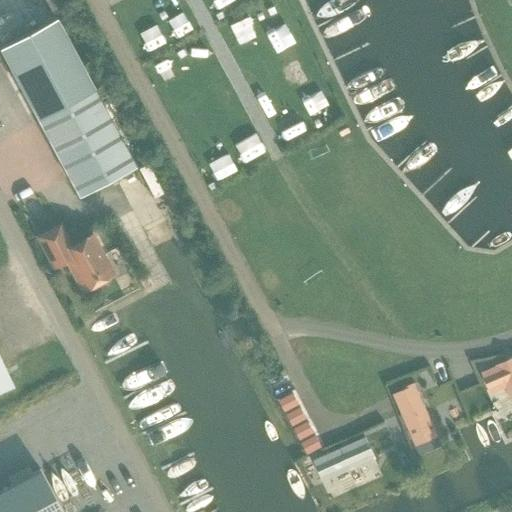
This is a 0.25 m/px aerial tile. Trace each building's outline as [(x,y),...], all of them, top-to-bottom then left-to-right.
[(135,166),(56,19),(1,48),(80,195),(135,166)] [(197,107),(185,60),(163,66),(174,112),(197,107)] [(249,123),(252,75),(229,73),(225,121),(249,123)] [(316,103),(297,89),(269,128),(288,142),(316,103)] [(340,160),(327,141),(288,166),(294,176),(292,177),(299,187),(340,160)] [(228,172),(216,152),(175,176),(187,197),(228,172)] [(367,207),(353,187),(314,215),(328,234),(367,207)] [(258,218),(253,208),(211,230),(222,251),(266,227),(260,217),(258,218)] [(94,239),(92,236),(71,247),(60,227),(39,238),(54,266),(67,259),(83,289),(112,274),(100,251),(101,248),(96,240),(94,239)] [(397,250),(382,232),(345,263),(360,281),(397,250)] [(301,281),(289,260),(248,285),(260,305),(301,281)] [(471,283),(448,279),(439,327),(451,329),(452,327),(463,329),(471,283)] [(335,337),(324,317),(282,339),(293,360),(335,337)] [(0,357),(0,387),(12,382),(0,357)] [(511,358),(484,371),(493,393),(506,387),(511,400),(511,358)] [(365,389),(354,369),(312,391),(323,412),(365,389)] [(415,385),(402,391),(403,392),(393,397),(416,449),(438,439),(415,385)] [(299,404),(293,393),(279,400),(285,412),(299,404)] [(307,418),(301,407),(287,414),(293,426),(307,418)] [(314,432),(308,421),(294,428),(301,440),(314,432)] [(322,447),(316,435),(302,442),(308,454),(322,447)] [(365,437),(316,459),(326,481),(375,459),(365,437)] [(0,511),(62,511),(40,469),(0,490),(0,511)]
